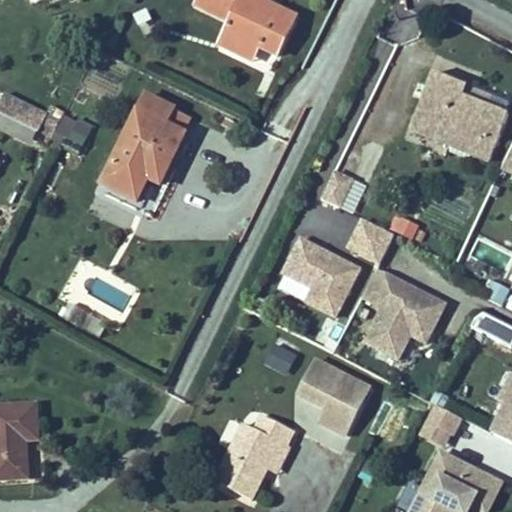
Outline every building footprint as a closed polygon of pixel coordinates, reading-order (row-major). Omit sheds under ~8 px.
[(199,0),(197,5),(231,22),(220,45),(240,55),(247,41),(260,48),(279,56),(295,21),(277,12),(274,17),(262,11),(266,2),(266,0),(199,0)] [(266,2),(262,11),(274,17),(277,12),(295,21),(297,17),(266,2)] [(254,61),(260,48),(247,41),(240,55),(254,61)] [(468,87),(434,73),(418,113),(451,127),(444,143),(491,161),(509,115),(506,113),(464,96),(468,87)] [(464,96),(506,113),(510,104),(468,87),(464,96)] [(0,113),(38,133),(47,115),(6,95),(0,107),(0,113)] [(146,96),(102,185),(138,203),(149,180),(161,186),(170,167),(163,164),(170,150),(177,154),(186,135),(168,126),(175,110),(146,96)] [(168,126),(186,135),(193,119),(175,110),(168,126)] [(0,132),(31,148),(38,133),(0,113),(0,132)] [(451,127),(418,113),(411,130),(444,143),(451,127)] [(47,115),(38,133),(53,140),(61,122),(47,115)] [(170,150),(163,164),(170,167),(177,154),(170,150)] [(511,150),(503,169),(511,173),(511,150)] [(354,214),(368,184),(334,169),(320,200),(354,214)] [(389,230),(414,239),(419,223),(394,214),(389,230)] [(381,265),(395,237),(364,222),(350,250),(381,265)] [(341,261),(302,241),(284,276),(314,291),(307,304),(336,319),(360,271),(346,264),(344,268),(338,266),(341,261)] [(377,272),(363,300),(383,310),(366,344),(399,361),(407,344),(403,342),(407,335),(411,337),(426,345),(446,306),(377,272)] [(488,301),(503,309),(511,293),(496,285),(488,301)] [(475,319),(470,328),(497,342),(505,326),(485,316),(475,319)] [(411,337),(407,335),(403,342),(407,344),(411,337)] [(274,342),(264,365),(288,375),(298,353),(274,342)] [(348,437),(372,391),(316,362),(299,395),(326,409),(319,423),(348,437)] [(511,377),(499,403),(506,406),(511,394),(511,377)] [(511,394),(506,406),(491,434),(511,444),(511,394)] [(37,406),(0,407),(0,480),(29,479),(27,447),(23,448),(23,442),(27,442),(39,441),(37,406)] [(462,419),(437,407),(429,424),(451,435),(453,436),(462,419)] [(255,432),(244,426),(216,483),(252,502),(268,471),(280,446),(286,449),(294,433),(263,417),(255,432)] [(451,435),(429,424),(422,437),(444,448),(451,435)] [(290,451),(286,449),(280,446),(268,471),(277,476),(290,451)] [(488,511),(502,485),(441,454),(411,511),(457,511),(462,502),(472,507),(481,511),(488,511)] [(469,511),(472,507),(462,502),(457,511),(469,511)]
